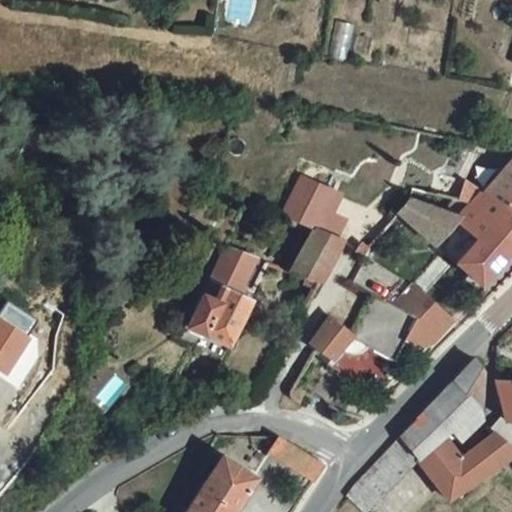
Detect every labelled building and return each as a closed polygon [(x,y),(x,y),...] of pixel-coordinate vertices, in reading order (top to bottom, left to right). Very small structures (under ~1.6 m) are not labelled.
[(511,148),(484,180),(511,199),(511,148)] [(482,179),(447,157),(438,178),(468,193),(482,179)] [(353,227),(362,208),(346,201),(332,195),(340,175),(313,163),(298,206),(298,207),(323,218),(302,259),(318,264),(334,269),(360,232),(353,227)] [(209,169),(203,193),(217,197),(225,172),(210,165),(209,169)] [(340,175),(332,195),(346,201),(355,181),(340,175)] [(408,192),(451,228),(473,206),(490,221),(496,214),(511,226),(511,199),(484,180),(482,179),(468,193),(464,197),(416,181),(408,192)] [(467,247),(490,267),(511,242),(511,226),(496,214),(490,221),(467,247)] [(236,238),(200,314),(238,333),(261,290),(251,284),(268,248),(236,238)] [(449,243),(429,264),(440,274),(460,253),(449,243)] [(328,278),(334,269),(318,264),(314,273),(328,278)] [(422,271),(404,292),(405,294),(459,314),(467,304),(426,268),(422,271)] [(323,329),(343,346),(364,323),(405,348),(421,320),(434,327),(452,322),(459,314),(405,294),(404,292),(387,280),(363,315),(343,304),(323,329)] [(406,424),(425,447),(438,465),(456,490),(511,448),(511,428),(501,420),(474,444),(457,426),(465,419),(470,425),(489,410),(489,394),(494,390),(492,354),(482,345),(406,424)] [(365,373),(385,373),(385,352),(365,352),(365,373)] [(511,407),(510,406),(498,417),(501,420),(511,428),(511,407)] [(279,423),(271,439),(320,467),(326,459),(331,451),(281,421),(279,423)] [(377,501),(425,447),(406,424),(359,486),(377,501)] [(232,511),(259,467),(258,466),(227,446),(187,511),(232,511)]
